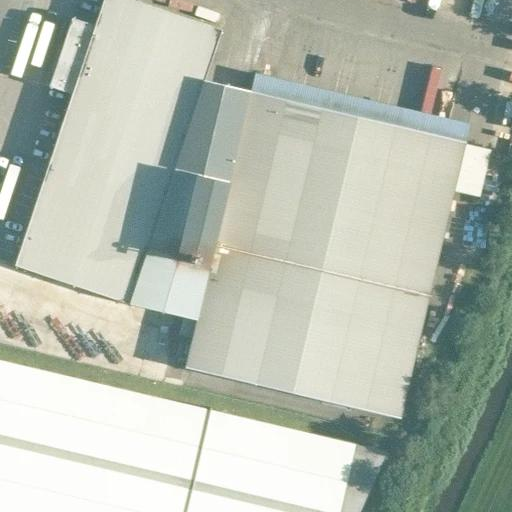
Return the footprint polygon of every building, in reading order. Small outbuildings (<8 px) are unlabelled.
[(204,80),(221,29),(133,0),(102,0),(94,25),(71,18),(48,86),(71,94),(48,162),(25,154),(3,223),(26,230),(14,265),(129,304),(129,302),(204,80)] [(490,16),(493,0),(468,0),(467,12),(490,16)] [(511,58),(511,26),(502,56),(511,58)] [(257,29),(256,51),(280,52),(281,30),(257,29)] [(399,418),(464,141),(204,80),(129,302),(196,320),(185,367),(399,418)] [(0,359),(0,511),(357,511),(385,451),(0,359)]
